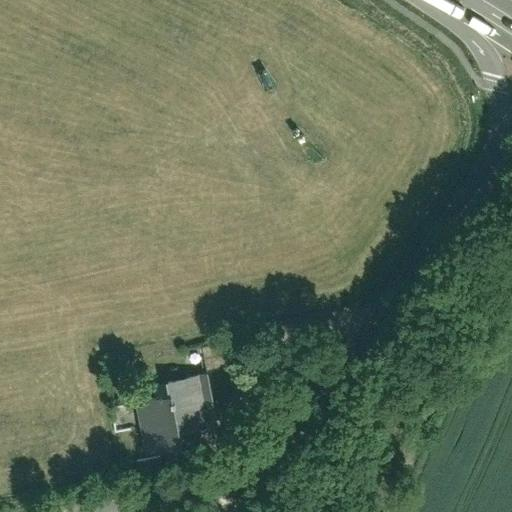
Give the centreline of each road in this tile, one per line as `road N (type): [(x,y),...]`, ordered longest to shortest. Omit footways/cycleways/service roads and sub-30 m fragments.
road 1 (residential): [(275,472),(496,170)]
road 2 (residential): [(275,472),(78,511)]
road 3 (primary): [(446,0),(495,71),(502,111),(496,170)]
